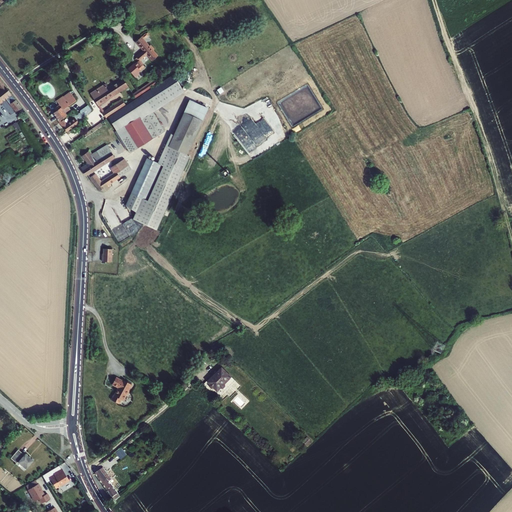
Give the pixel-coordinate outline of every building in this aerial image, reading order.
[(147,55),(152,61),(158,56),(153,51),(154,50),(150,45),(149,47),(143,40),(141,37),(136,42),(143,51),(144,52),(142,54),(141,53),(136,57),(137,58),(135,59),(137,62),(136,64),(138,66),(140,68),(141,67),(143,65),(140,61),(147,55)] [(0,102),(6,98),(16,112),(22,108),(6,87),(0,79),(0,102)] [(100,105),(128,87),(123,79),(107,89),(104,85),(96,90),(99,94),(93,98),(99,108),(101,107),(100,105)] [(157,84),(154,81),(138,91),(141,95),(157,84)] [(99,94),(96,90),(90,94),(93,98),(99,94)] [(53,113),(59,122),(67,116),(63,110),(76,101),(76,100),(73,96),(70,92),(63,97),(65,100),(59,105),(61,108),(56,111),(53,113)] [(104,112),(103,110),(101,111),(106,118),(125,105),(122,100),(113,105),(114,105),(104,112)] [(85,116),(93,110),(89,105),(81,110),(85,116)] [(152,109),(139,118),(152,139),(165,131),(152,109)] [(201,120),(182,112),(167,146),(168,147),(185,154),(201,120)] [(63,127),(67,132),(80,123),(76,118),(66,125),(63,127)] [(130,153),(152,139),(139,118),(116,132),(127,149),(130,153)] [(125,150),(127,149),(116,132),(115,132),(125,150)] [(107,145),(92,155),(91,156),(88,152),(82,156),(88,164),(81,168),(86,176),(115,158),(107,145)] [(162,166),(177,172),(185,154),(168,147),(160,164),(163,166),(162,166)] [(131,170),(124,159),(118,163),(117,163),(112,166),(112,167),(113,168),(116,173),(114,174),(111,169),(98,178),(95,174),(90,178),(94,184),(100,190),(102,189),(104,192),(109,189),(107,186),(120,178),(131,170)] [(160,164),(147,159),(131,193),(147,201),(162,166),(163,166),(160,164)] [(120,242),(131,236),(124,224),(113,230),(120,242)] [(112,249),(103,248),(103,253),(103,256),(102,256),(102,261),(111,262),(112,249)] [(212,387),(215,387),(218,391),(221,387),(223,388),(225,386),(225,383),(231,377),(222,368),(209,382),(211,384),(211,386),(212,387)] [(115,377),(112,384),(118,387),(116,390),(117,390),(115,394),(114,393),(114,395),(113,395),(111,399),(118,403),(121,399),(123,400),(126,394),(126,395),(128,390),(131,384),(122,379),(122,380),(115,377)] [(123,448),(117,452),(123,459),(128,454),(123,448)] [(34,461),(25,453),(24,454),(18,449),(11,458),(16,463),(18,461),(26,469),(34,461)] [(63,469),(62,468),(60,465),(43,475),(47,483),(52,480),(57,488),(61,485),(70,480),(64,471),(63,469)] [(95,473),(115,499),(120,495),(110,481),(112,479),(103,467),(95,473)] [(36,479),(28,484),(37,500),(41,498),(44,502),(51,498),(48,493),(45,495),(39,483),(38,484),(36,479)]
